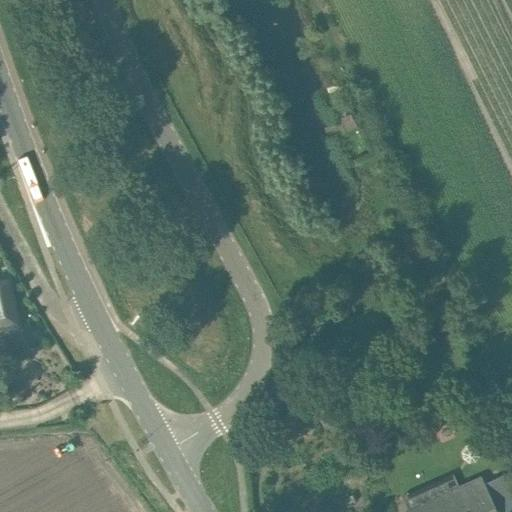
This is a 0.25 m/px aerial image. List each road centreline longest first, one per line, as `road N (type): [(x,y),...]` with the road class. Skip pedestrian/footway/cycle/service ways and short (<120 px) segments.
road 1 (unclassified): [(161,439),(218,420),(258,378),(265,331),(103,0)]
road 2 (tertiary): [(93,310),(0,80)]
road 3 (tertiary): [(161,439),(93,310)]
